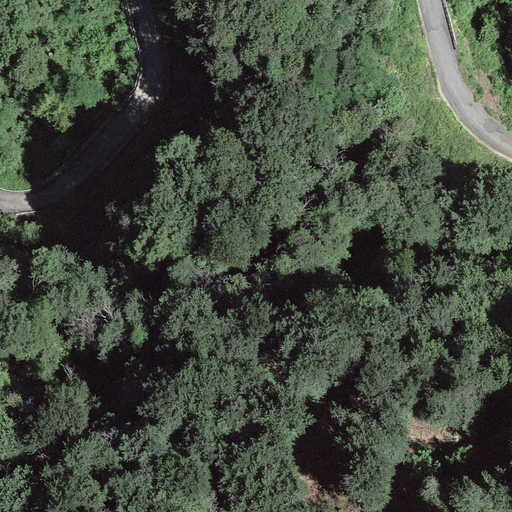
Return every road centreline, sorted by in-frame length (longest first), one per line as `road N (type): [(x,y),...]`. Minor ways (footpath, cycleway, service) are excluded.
road 1 (track): [(0,191),(71,164),(108,128),(157,59),(152,0)]
road 2 (track): [(437,0),(472,120),(511,145)]
